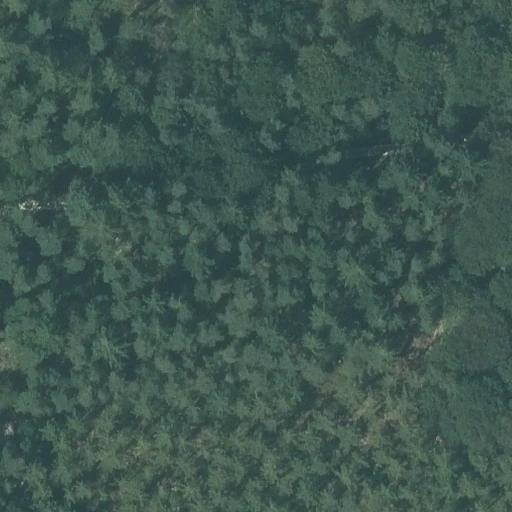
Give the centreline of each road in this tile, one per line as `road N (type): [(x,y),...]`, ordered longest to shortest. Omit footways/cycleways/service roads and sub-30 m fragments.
road 1 (track): [(0,214),(511,145)]
road 2 (track): [(485,148),(406,511)]
